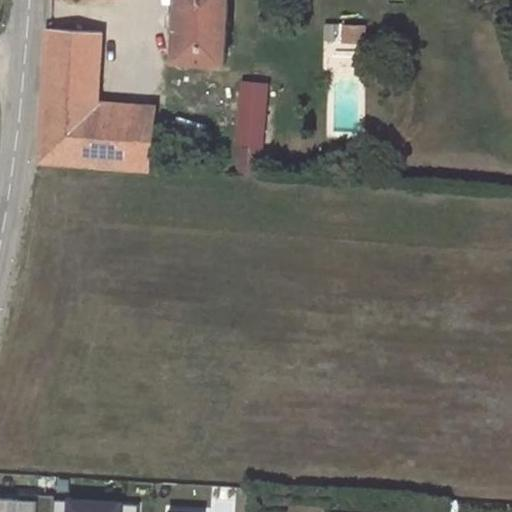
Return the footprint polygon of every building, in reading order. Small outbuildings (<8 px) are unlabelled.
[(227,0),(181,0),(177,57),(223,62),(227,0)] [(342,25),(325,24),(325,39),(341,40),(342,25)] [(365,24),(342,24),(342,41),(365,42),(365,24)] [(52,33),(40,157),(147,166),(154,113),(97,109),(101,37),(52,33)] [(240,88),(234,171),(263,174),(268,93),(262,93),(263,78),(243,77),(242,89),(240,88)] [(21,499),(0,497),(0,511),(53,511),(54,499),(55,495),(21,494),(21,499)] [(53,511),(139,511),(140,504),(54,499),(53,511)]
